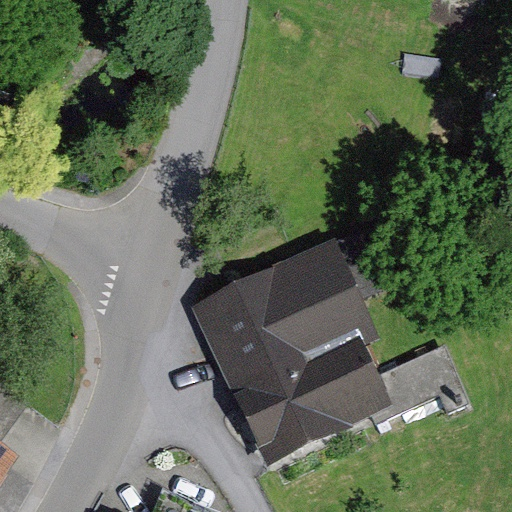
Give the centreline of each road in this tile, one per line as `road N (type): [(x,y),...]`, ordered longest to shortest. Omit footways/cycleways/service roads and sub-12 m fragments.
road 1 (residential): [(166,271),(235,0)]
road 2 (residential): [(72,511),(139,374),(166,271)]
road 3 (residential): [(166,271),(0,210)]
